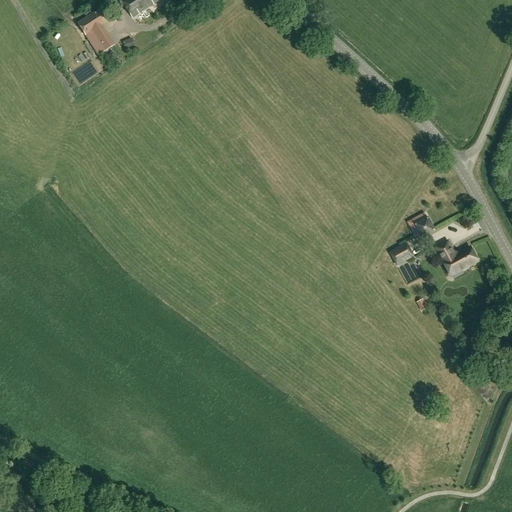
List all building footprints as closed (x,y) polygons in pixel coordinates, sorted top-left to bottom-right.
[(120,0),(132,18),(159,1),(158,0),(120,0)] [(108,21),(100,9),(77,23),(98,56),(103,52),(91,32),(108,21)] [(131,47),(128,40),(123,43),(126,49),(131,47)] [(59,41),(53,47),(67,61),(73,55),(59,41)] [(409,223),(416,237),(418,239),(435,230),(434,229),(425,214),(409,223)] [(458,252),(453,251),(447,240),(437,246),(444,260),(450,272),(461,266),(463,271),(479,263),(470,246),(458,252)] [(405,245),(392,252),(397,260),(399,263),(411,257),(405,245)] [(418,303),(422,310),(427,308),(423,300),(418,303)] [(511,336),(511,333),(506,329),(503,333),(510,339),(511,336)]
